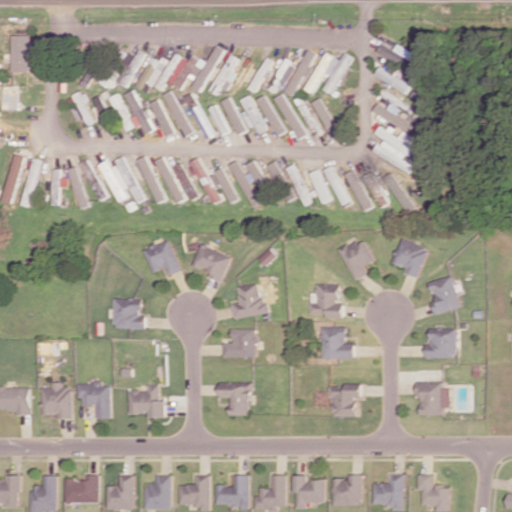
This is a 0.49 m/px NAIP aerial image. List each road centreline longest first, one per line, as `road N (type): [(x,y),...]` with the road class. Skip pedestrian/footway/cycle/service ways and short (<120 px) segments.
road 1 (residential): [(55,0),(57,134),(68,146),(94,150),(341,158),(362,152),(369,143),(370,40),(55,36)]
road 2 (residential): [(511,444),(0,446)]
road 3 (residential): [(389,444),(388,311)]
road 4 (residential): [(189,445),(189,313)]
